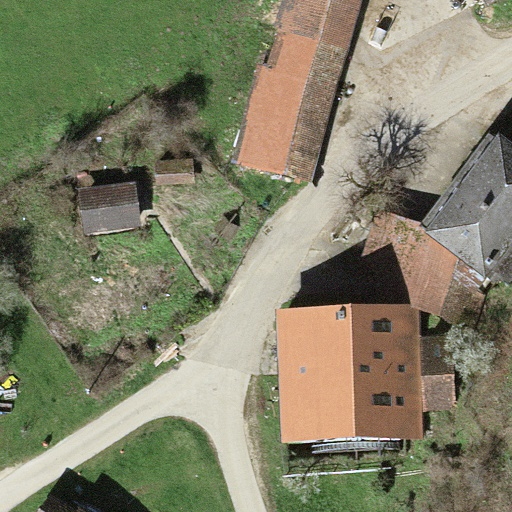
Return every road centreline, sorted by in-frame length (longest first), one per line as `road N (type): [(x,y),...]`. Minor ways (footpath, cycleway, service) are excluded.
road 1 (unclassified): [(245,511),(232,471),(235,369),(280,258),(429,131),(511,80)]
road 2 (track): [(235,369),(4,511)]
